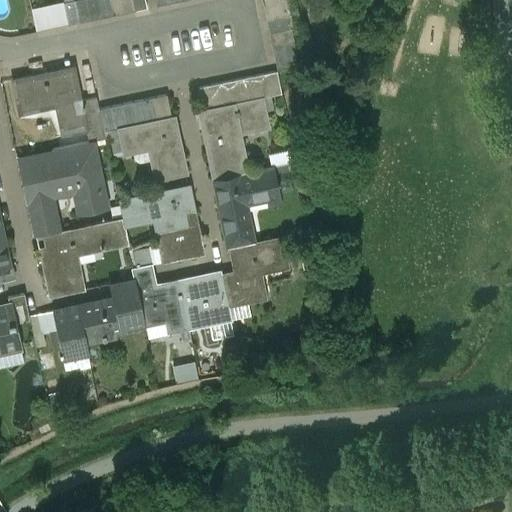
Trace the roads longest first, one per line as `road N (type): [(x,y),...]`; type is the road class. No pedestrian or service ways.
road 1 (residential): [(179,73),(217,257),(166,268)]
road 2 (residential): [(0,124),(35,296)]
road 3 (residential): [(105,33),(243,4)]
road 4 (residential): [(243,4),(254,57),(179,73)]
